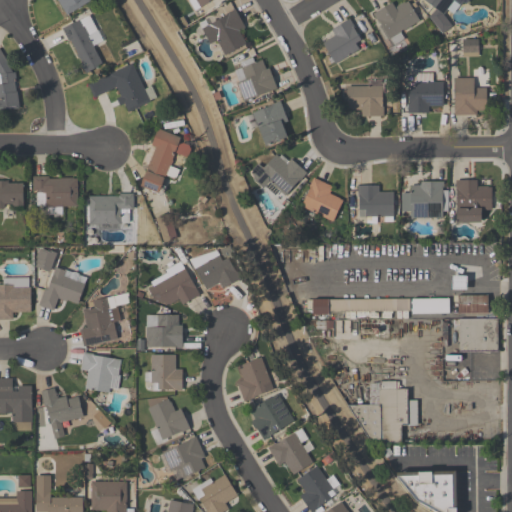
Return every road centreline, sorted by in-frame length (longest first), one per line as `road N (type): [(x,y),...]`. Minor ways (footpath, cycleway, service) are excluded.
road 1 (residential): [(265,0),(337,146),(511,145)]
road 2 (residential): [(224,332),(211,373),(212,408),(275,511)]
road 3 (residential): [(0,3),(39,55),(54,95),(58,143)]
